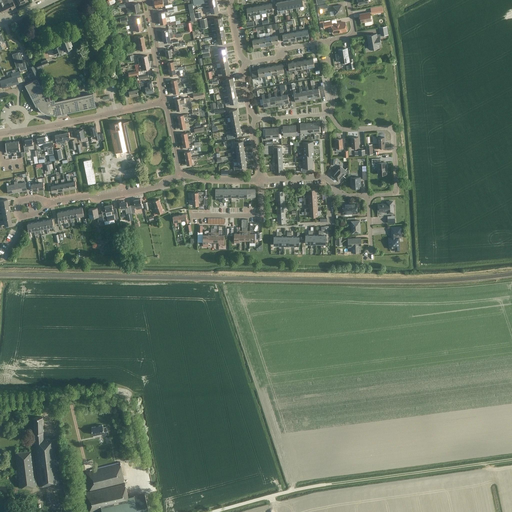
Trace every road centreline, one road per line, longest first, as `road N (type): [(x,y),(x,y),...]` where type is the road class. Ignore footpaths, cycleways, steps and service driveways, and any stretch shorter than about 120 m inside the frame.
road 1 (track): [(213,511),(309,487),(511,460)]
road 2 (residential): [(151,511),(126,395),(0,395)]
road 3 (residential): [(0,135),(165,101)]
road 4 (residential): [(367,195),(396,188),(391,130),(348,132),(330,114)]
road 5 (residential): [(47,204),(148,189),(179,176)]
